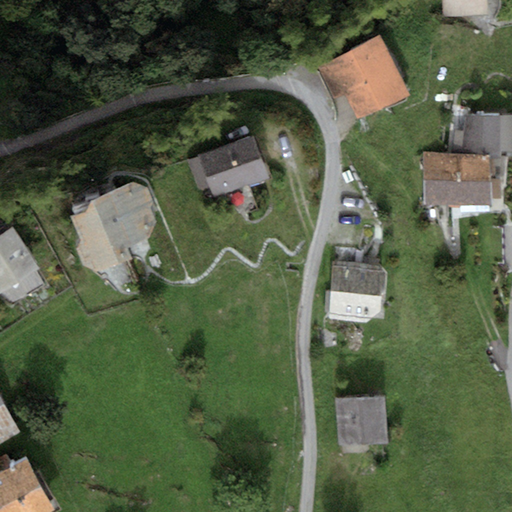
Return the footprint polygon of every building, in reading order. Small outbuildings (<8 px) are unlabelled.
[(487,0),(441,0),(442,17),(488,14),(487,0)] [(378,37),(316,67),(332,100),(346,94),(357,118),(406,94),(378,37)] [(511,114),(464,114),(463,131),(454,130),(453,154),(489,156),(500,157),(501,152),(511,151),(511,114)] [(254,136),(198,155),(199,157),(189,160),(200,190),(211,186),(215,197),(269,178),(254,136)] [(489,156),(453,154),(423,152),(423,205),(447,205),(447,208),(460,208),(460,205),(492,205),(489,156)] [(85,211),(71,217),(80,239),(76,250),(82,265),(97,272),(131,258),(127,247),(150,237),(156,222),(153,216),(156,208),(148,188),(132,182),(91,200),(85,211)] [(13,227),(0,234),(0,297),(14,304),(44,283),(36,271),(39,269),(13,227)] [(379,265),(333,262),(331,291),(325,290),(323,314),(373,318),(381,312),(381,294),(385,290),(385,272),(379,265)] [(0,394),(0,445),(22,433),(0,394)] [(385,396),(336,399),(338,445),(388,443),(385,396)] [(26,460),(0,473),(0,511),(50,511),(53,510),(26,460)]
